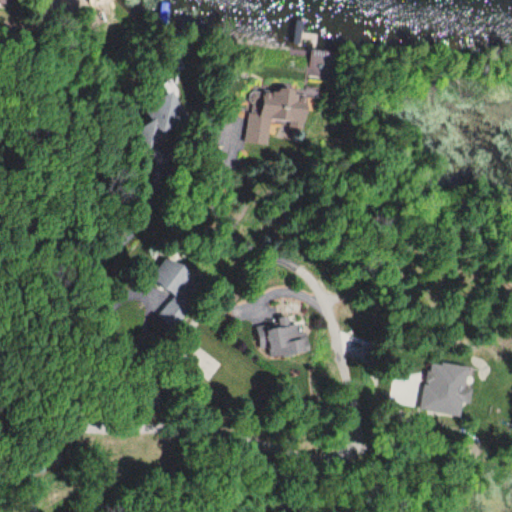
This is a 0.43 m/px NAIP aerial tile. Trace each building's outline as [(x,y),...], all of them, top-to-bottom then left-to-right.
[(330,78),(330,51),(306,51),(306,78),(330,78)] [(146,121),(130,131),(142,149),(186,120),(165,87),(136,106),(146,121)] [(266,121),(301,125),(305,93),(258,87),(255,113),(247,112),(243,142),(263,145),(266,121)] [(189,309),(177,299),(184,291),(176,284),(184,275),(165,258),(148,277),(169,297),(153,314),(170,330),(189,309)] [(255,324),(259,350),(266,349),(267,361),(305,355),(299,317),(255,324)] [(206,381),(220,365),(194,344),(180,361),(206,381)]
